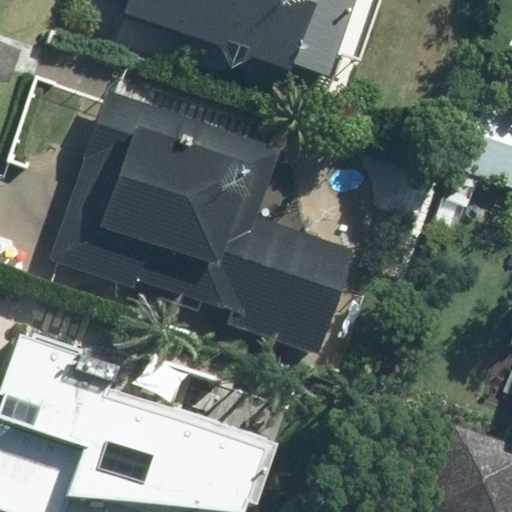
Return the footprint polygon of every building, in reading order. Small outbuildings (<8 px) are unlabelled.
[(134,0),(126,22),(348,103),(385,0),(134,0)] [(511,94),(473,81),(444,166),(511,188),(511,94)] [(274,152),(96,86),(33,252),(317,358),(358,249),(252,210),(274,152)] [(240,511),(272,428),(13,331),(0,365),(0,504),(21,511),(135,511),(240,511)] [(511,511),(511,451),(447,428),(417,511),(511,511)]
